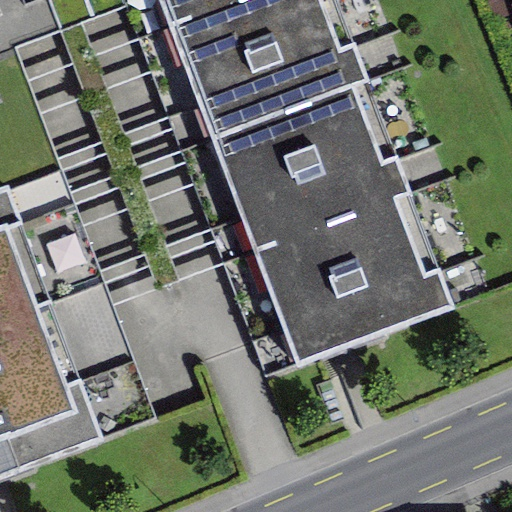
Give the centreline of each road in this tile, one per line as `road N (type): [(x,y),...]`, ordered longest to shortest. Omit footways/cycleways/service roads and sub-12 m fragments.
road 1 (unknown): [(294,511),(208,290)]
road 2 (secondary): [(306,511),(511,424)]
